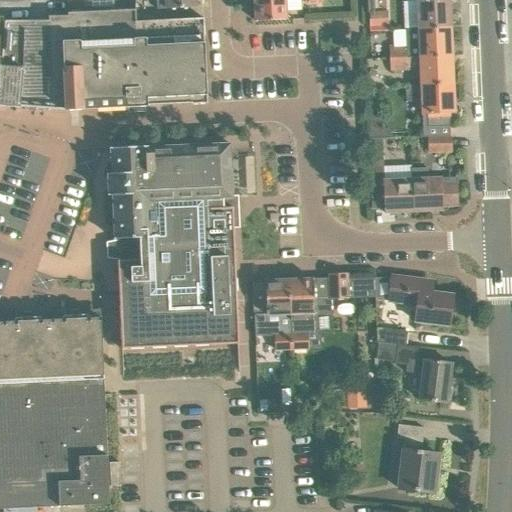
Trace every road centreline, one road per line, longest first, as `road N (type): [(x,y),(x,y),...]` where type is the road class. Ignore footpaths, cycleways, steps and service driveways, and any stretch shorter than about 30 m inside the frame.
road 1 (residential): [(497,244),(335,243),(323,235),(309,112)]
road 2 (unclassified): [(500,511),(497,244)]
road 3 (residential): [(309,112),(64,122)]
road 4 (unclassified): [(497,244),(489,0)]
road 5 (residential): [(309,112),(303,74),(291,66),(238,67),(223,53)]
